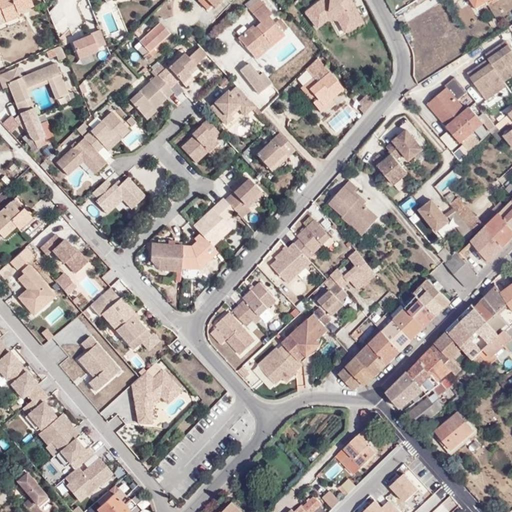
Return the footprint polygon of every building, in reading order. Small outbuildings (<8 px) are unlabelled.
[(15,11),(30,5),(27,0),(0,0),(0,21),(5,19),(17,14),(15,11)] [(199,0),(199,1),(207,10),(212,5),(206,0),(199,0)] [(250,0),(246,4),(250,9),(254,14),(265,5),(261,0),(250,0)] [(350,0),(320,0),(306,12),(317,26),(327,19),(337,19),(345,32),(362,22),(350,0)] [(250,29),(239,38),(249,51),(250,53),(267,40),(270,43),(283,33),(276,24),(270,17),(273,14),(265,5),(254,14),(261,22),(252,31),(250,29)] [(285,30),(279,22),(276,24),(283,33),(285,30)] [(150,52),(170,33),(160,23),(140,42),(150,52)] [(70,38),(76,55),(104,46),(99,29),(70,38)] [(270,43),(267,40),(250,53),(253,55),(254,57),(270,43)] [(507,41),(486,55),(489,59),(510,44),(507,41)] [(489,59),(492,63),(505,81),(511,77),(511,47),(510,44),(489,59)] [(59,60),(65,57),(60,45),(54,48),(59,60)] [(199,46),(199,47),(190,55),(196,62),(197,63),(206,54),(199,46)] [(172,67),(181,76),(185,80),(193,72),(190,69),(196,62),(190,55),(186,51),(170,65),(172,67)] [(249,62),(248,60),(253,55),(250,53),(249,51),(240,59),(245,66),(249,62)] [(83,63),(93,60),(91,54),(81,57),(83,63)] [(489,59),(468,74),(471,78),(492,63),(489,59)] [(270,82),(252,60),(249,62),(245,66),(240,70),(258,93),(270,82)] [(315,60),(304,71),(310,78),(322,68),(315,60)] [(193,72),(200,66),(197,63),(196,62),(190,69),(193,72)] [(67,93),(55,63),(21,77),(8,83),(9,86),(20,113),(13,119),(24,131),(27,134),(27,136),(33,141),(45,136),(25,88),(46,79),(54,98),(67,93)] [(492,63),(471,78),(487,101),(508,86),(505,81),(492,63)] [(9,86),(8,83),(21,77),(17,67),(0,73),(0,78),(4,88),(9,86)] [(181,76),(172,67),(169,70),(177,80),(181,76)] [(169,70),(166,68),(159,75),(169,87),(177,80),(169,70)] [(317,85),(328,75),(322,68),(310,78),(312,80),(317,85)] [(188,84),(196,76),(193,72),(185,80),(188,84)] [(169,87),(159,75),(158,74),(131,98),(144,113),(152,106),(155,109),(174,92),(169,87)] [(231,80),(226,75),(218,83),(222,88),(231,80)] [(335,97),(342,90),(328,75),(317,85),(312,80),(300,91),(304,96),(309,92),(318,102),(313,106),(321,116),(326,111),(323,108),(335,97)] [(467,111),(457,100),(467,92),(455,79),(446,87),(448,89),(428,105),(432,110),(441,120),(443,122),(448,127),(467,111)] [(245,117),(256,108),(237,87),(229,96),(227,93),(215,105),(216,107),(211,111),(223,123),(230,117),(237,110),(245,117)] [(304,96),(313,106),(318,102),(309,92),(304,96)] [(58,108),(71,103),(67,93),(54,98),(58,108)] [(364,114),(374,102),(367,94),(359,102),(362,106),(359,109),(364,114)] [(326,111),(338,100),(335,97),(323,108),(326,111)] [(148,117),(156,110),(155,109),(152,106),(144,113),(148,117)] [(462,144),(485,124),(471,108),(467,111),(448,127),(462,144)] [(130,130),(113,111),(92,131),(85,137),(98,151),(105,145),(118,132),(123,137),(130,130)] [(511,115),(511,114),(498,126),(500,129),(508,124),(511,128),(511,115)] [(227,127),(234,121),(230,117),(223,123),(227,127)] [(214,138),(219,132),(207,119),(192,133),(193,135),(181,146),(195,162),(208,150),(206,148),(215,139),(214,138)] [(92,131),(84,122),(78,129),(85,137),(92,131)] [(393,141),(386,147),(392,154),(397,160),(404,154),(409,160),(423,149),(407,130),(393,141)] [(450,130),(441,135),(449,150),(458,145),(450,130)] [(105,145),(110,149),(123,137),(118,132),(105,145)] [(285,155),(287,159),(296,151),(281,134),(280,134),(258,156),(271,169),(285,155)] [(94,172),(107,161),(98,151),(85,137),(58,162),(69,174),(83,161),(86,164),(94,172)] [(480,142),(475,137),(464,147),(469,152),(480,142)] [(208,150),(217,142),(215,139),(206,148),(208,150)] [(461,150),(458,147),(452,152),(461,162),(469,152),(464,147),(461,150)] [(408,173),(397,160),(392,154),(385,160),(379,153),(373,159),(378,165),(394,184),(408,173)] [(271,169),(273,172),(287,159),(285,155),(271,169)] [(69,174),(71,177),(86,164),(83,161),(69,174)] [(244,175),(229,189),(232,192),(247,178),(244,175)] [(120,195),(131,206),(144,194),(128,176),(121,183),(123,184),(119,189),(115,184),(113,186),(106,180),(92,192),(97,198),(94,202),(103,212),(120,195)] [(224,199),(234,210),(240,216),(247,210),(245,208),(242,205),(258,190),(247,178),(232,192),(224,199)] [(121,183),(119,180),(115,184),(119,189),(123,184),(121,183)] [(350,181),(330,202),(352,223),(356,219),(367,230),(378,218),(363,204),(361,207),(355,201),(357,199),(352,195),(355,192),(358,188),(350,181)] [(162,191),(162,183),(148,183),(148,191),(162,191)] [(245,208),(260,194),(258,190),(242,205),(245,208)] [(363,204),(366,201),(355,192),(352,195),(357,199),(355,201),(361,207),(363,204)] [(458,199),(452,192),(445,199),(453,209),(456,212),(474,235),(484,226),(480,221),(459,198),(458,199)] [(121,203),(128,210),(131,206),(120,195),(103,212),(107,216),(121,203)] [(224,199),(222,197),(217,202),(229,215),(234,210),(224,199)] [(24,208),(15,199),(11,203),(19,212),(24,208)] [(437,208),(439,207),(432,200),(420,210),(437,231),(450,221),(447,218),(445,215),(441,210),(440,211),(437,208)] [(511,201),(500,214),(511,227),(511,201)] [(225,219),(229,215),(217,202),(213,206),(225,219)] [(24,208),(19,212),(11,203),(0,212),(0,233),(4,238),(17,227),(19,229),(32,218),(24,208)] [(225,219),(213,206),(193,225),(198,230),(200,232),(212,245),(231,226),(225,219)] [(500,214),(495,206),(480,221),(484,226),(486,228),(500,214)] [(445,215),(447,218),(449,217),(456,212),(453,209),(445,215)] [(468,241),(474,235),(456,212),(449,217),(468,241)] [(511,227),(500,214),(486,228),(503,249),(511,239),(511,227)] [(352,223),(363,234),(367,230),(356,219),(352,223)] [(298,234),(301,237),(294,243),(308,258),(331,237),(315,220),(298,234)] [(486,228),(472,242),(490,262),(503,249),(486,228)] [(181,267),(198,268),(217,251),(213,247),(212,245),(200,232),(195,237),(198,241),(199,242),(193,248),(191,246),(183,246),(181,267)] [(66,262),(76,273),(89,262),(78,250),(76,252),(73,248),(65,239),(63,241),(56,234),(41,248),(48,255),(53,251),(64,263),(66,262)] [(183,245),(151,243),(150,261),(158,262),(158,269),(181,271),(181,267),(183,246),(183,245)] [(271,266),(288,284),(312,262),(308,258),(294,243),(288,249),(289,250),(279,259),(271,266)] [(286,248),(277,257),(279,259),(289,250),(288,249),(286,248)] [(452,256),(445,249),(438,255),(445,263),(452,256)] [(338,267),(332,274),(339,283),(342,287),(349,279),(358,289),(375,273),(355,250),(348,257),(355,265),(344,273),(338,267)] [(456,253),(452,256),(445,263),(466,288),(477,277),(476,276),(456,253)] [(150,261),(158,269),(158,262),(150,261)] [(27,290),(18,297),(32,314),(54,296),(28,265),(21,272),(23,274),(17,279),(27,290)] [(66,295),(77,286),(64,271),(53,280),(66,295)] [(450,303),(428,280),(422,286),(445,308),(450,303)] [(244,297),(246,300),(240,305),(252,319),(254,321),(261,316),(259,313),(276,299),(260,282),(244,297)] [(343,305),(340,302),(348,294),(342,287),(339,283),(318,301),(322,306),(331,316),(343,305)] [(511,285),(502,293),(511,308),(511,285)] [(445,308),(422,286),(414,294),(417,296),(437,316),(445,308)] [(492,306),(498,312),(511,327),(511,325),(511,308),(502,293),(497,286),(485,298),(492,306)] [(90,306),(98,316),(100,314),(127,343),(144,328),(133,316),(134,314),(120,298),(119,299),(109,288),(90,306)] [(417,296),(406,308),(426,327),(437,316),(417,296)] [(485,298),(475,308),(476,309),(482,315),(492,306),(485,298)] [(247,324),(252,319),(240,305),(235,310),(247,324)] [(475,308),(473,305),(459,321),(462,323),(476,309),(475,308)] [(327,319),(331,316),(322,306),(319,310),(327,319)] [(482,315),(488,321),(498,312),(492,306),(482,315)] [(406,308),(405,309),(395,319),(396,321),(414,339),(426,327),(406,308)] [(45,318),(50,325),(63,315),(58,309),(45,318)] [(493,327),(488,321),(482,315),(476,309),(462,323),(449,335),(463,348),(465,349),(482,333),(492,344),(501,336),(493,327)] [(244,327),(247,324),(235,310),(231,313),(244,327)] [(327,319),(319,310),(315,314),(324,324),(328,320),(327,319)] [(255,339),(244,327),(231,313),(230,312),(216,325),(229,338),(227,340),(240,354),(255,339)] [(488,321),(493,327),(501,336),(506,330),(511,327),(498,312),(488,321)] [(317,342),(321,339),(330,331),(324,324),(315,314),(312,317),(283,342),(285,345),(299,360),(306,355),(319,344),(317,342)] [(396,321),(395,319),(382,332),(401,351),(414,339),(396,321)] [(449,335),(462,323),(459,321),(447,333),(449,335)] [(38,334),(44,342),(53,337),(47,328),(38,334)] [(149,333),(144,328),(127,343),(132,349),(149,333)] [(488,347),(474,360),(483,371),(498,358),(494,354),(506,345),(511,351),(511,338),(506,330),(501,336),(492,344),(488,347)] [(401,351),(382,332),(370,345),(388,364),(401,351)] [(449,335),(447,333),(432,348),(452,369),(455,373),(457,375),(463,370),(453,358),(463,348),(449,335)] [(99,388),(120,370),(90,336),(82,343),(88,351),(78,359),(90,373),(93,371),(97,375),(94,378),(92,380),(99,388)] [(321,348),(323,341),(321,339),(317,342),(319,344),(306,355),(308,357),(316,352),(321,348)] [(3,345),(0,347),(0,371),(8,380),(22,368),(3,345)] [(298,371),(297,369),(303,364),(299,360),(285,345),(279,349),(277,348),(258,365),(276,385),(284,378),(286,381),(298,371)] [(354,390),(362,383),(366,386),(388,364),(370,345),(354,361),(343,372),(339,375),(354,390)] [(452,369),(432,348),(418,362),(438,381),(452,369)] [(438,381),(418,362),(408,373),(426,392),(428,395),(441,384),(438,381)] [(152,403),(160,396),(166,390),(173,397),(188,384),(169,363),(159,372),(152,365),(139,377),(131,384),(138,391),(134,395),(139,402),(139,424),(152,424),(152,403)] [(243,367),(239,371),(245,378),(249,374),(243,367)] [(42,391),(37,384),(22,368),(8,380),(22,396),(25,393),(31,400),(32,400),(42,391)] [(426,392),(408,373),(387,394),(402,410),(426,392)] [(508,386),(511,382),(511,374),(503,380),(508,386)] [(442,384),(446,390),(454,384),(450,378),(442,384)] [(99,388),(92,380),(89,382),(96,391),(99,388)] [(160,396),(167,403),(173,397),(166,390),(160,396)] [(42,400),(47,396),(42,391),(32,400),(31,400),(23,407),(28,413),(39,427),(42,430),(57,417),(53,413),(42,400)] [(440,399),(433,405),(429,399),(408,415),(418,428),(445,406),(444,404),(448,401),(446,399),(442,402),(440,399)] [(362,413),(369,420),(373,417),(365,410),(362,413)] [(452,450),(475,431),(459,412),(437,432),(452,450)] [(25,416),(36,429),(39,427),(28,413),(25,416)] [(60,450),(75,437),(79,433),(62,413),(57,417),(39,433),(48,444),(51,442),(59,451),(60,450)] [(372,431),(367,425),(344,448),(355,459),(352,461),(360,469),(376,453),(369,445),(368,447),(362,441),(372,431)] [(69,462),(75,468),(77,467),(94,453),(88,445),(84,448),(75,437),(60,450),(69,462)] [(54,455),(56,453),(59,451),(51,442),(48,444),(46,446),(54,455)] [(336,457),(347,467),(352,461),(355,459),(344,448),(336,457)] [(66,465),(69,462),(60,450),(59,451),(56,453),(66,465)] [(73,481),(86,496),(112,474),(99,459),(86,469),(87,471),(83,474),(82,473),(77,467),(75,468),(64,478),(69,484),(73,481)] [(336,463),(325,473),(331,480),(342,469),(336,463)] [(26,506),(30,511),(40,511),(42,511),(39,507),(49,499),(24,469),(14,477),(31,497),(33,500),(26,506)] [(340,472),(332,481),(343,490),(350,481),(340,472)] [(119,488),(118,489),(114,485),(107,491),(111,495),(97,509),(99,511),(127,511),(135,505),(129,498),(123,503),(120,500),(125,496),(119,488)] [(341,502),(330,491),(322,498),(333,509),(341,502)] [(364,511),(375,502),(365,492),(343,511),(364,511)] [(313,496),(303,507),(308,511),(313,511),(322,504),(313,496)] [(33,500),(31,497),(23,504),(24,505),(26,506),(33,500)] [(242,511),(232,503),(224,511),(221,511),(242,511)]
